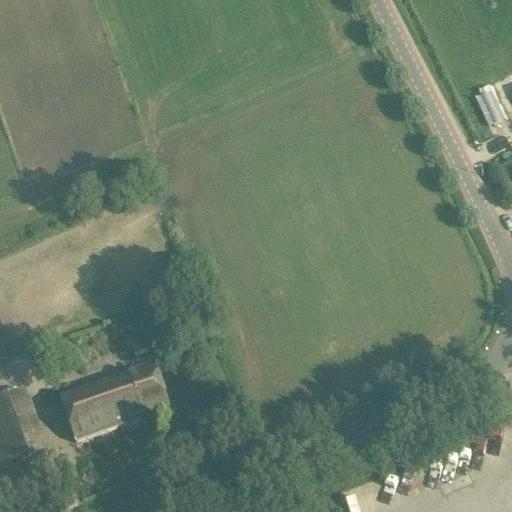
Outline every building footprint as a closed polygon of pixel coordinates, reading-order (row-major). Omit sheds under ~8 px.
[(151,313),(136,319),(142,339),(158,334),(151,313)] [(154,368),(61,399),(77,446),(170,414),(154,368)] [(26,394),(0,403),(0,471),(48,454),(26,394)] [(419,505),(483,475),(477,464),(414,494),(419,505)] [(343,507),(344,511),(359,511),(356,503),(343,507)]
